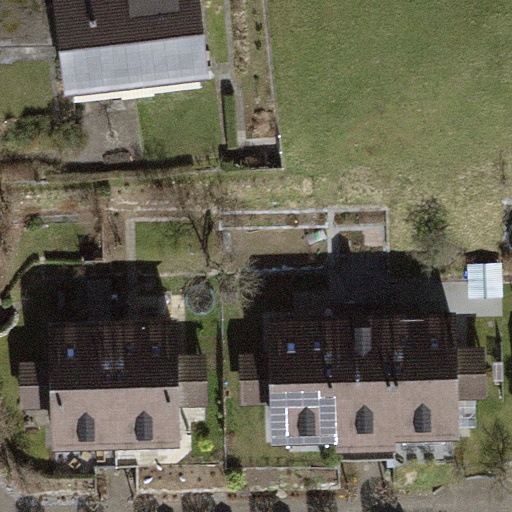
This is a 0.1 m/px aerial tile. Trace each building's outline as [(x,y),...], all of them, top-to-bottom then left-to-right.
[(0,0),(0,45),(50,44),(59,95),(207,75),(193,0),(0,0)] [(385,310),(390,436),(444,434),(440,308),(385,310)] [(324,312),(328,438),(390,436),(385,310),(324,312)] [(268,314),(273,439),(328,438),(324,312),(268,314)] [(105,320),(109,446),(170,444),(166,318),(105,320)] [(48,322),(53,448),(109,446),(105,320),(48,322)]
